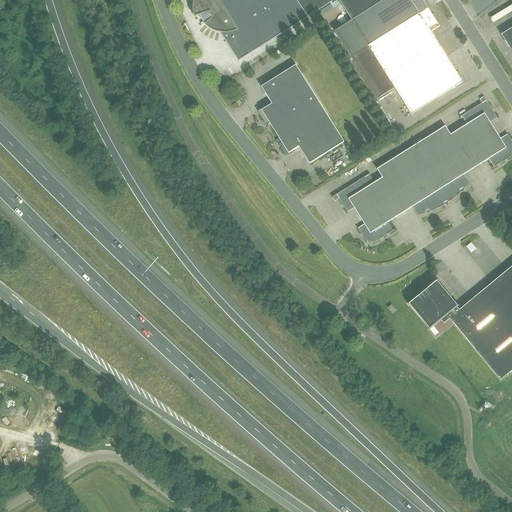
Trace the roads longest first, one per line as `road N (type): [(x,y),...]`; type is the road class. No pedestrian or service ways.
road 1 (motorway): [(438,511),(227,310),(164,233),(107,142),(47,0)]
road 2 (motorway): [(412,511),(181,312),(0,131)]
road 3 (motorway): [(0,187),(351,511)]
road 4 (motorway): [(0,291),(307,511)]
road 5 (unclassified): [(363,274),(338,259),(234,132),(184,55),(161,0)]
road 6 (unclassified): [(511,506),(478,479),(456,395),(353,325),(347,303),(363,274)]
road 7 (unclassified): [(195,511),(105,456),(2,511)]
road 8 (unclassified): [(363,274),(396,270),(511,199)]
